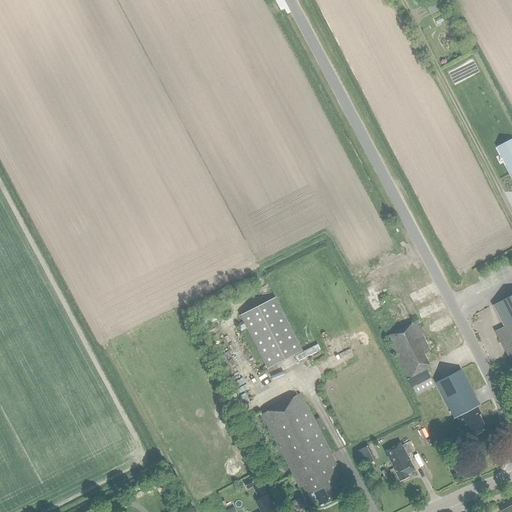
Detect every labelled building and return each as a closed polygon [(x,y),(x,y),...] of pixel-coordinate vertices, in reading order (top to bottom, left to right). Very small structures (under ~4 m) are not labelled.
[(511,139),(490,151),(511,190),(511,139)] [(511,295),(492,306),(503,327),(501,329),(497,338),(510,364),(511,363),(511,295)] [(267,369),(301,351),(274,298),(239,315),(267,369)] [(207,319),(209,323),(226,314),(224,310),(207,319)] [(408,379),(427,370),(429,369),(422,356),(431,352),(416,321),(387,335),(408,379)] [(461,369),(436,382),(454,418),(453,419),(454,419),(457,417),(464,430),(466,429),(470,437),(486,429),(479,416),(481,415),(477,407),(480,405),(479,405),(461,369)] [(435,386),(427,371),(409,380),(416,395),(435,386)] [(343,482),(338,474),(346,470),(341,459),(335,462),(299,395),(261,414),(300,488),(302,487),(307,496),(308,496),(312,503),(316,501),(319,507),(340,496),(335,486),(343,482)] [(409,442),(402,445),(396,448),(397,451),(387,456),(393,468),(392,469),(399,482),(408,477),(407,474),(415,470),(410,460),(409,461),(406,455),(414,452),(409,442)] [(367,446),(357,451),(361,458),(371,454),(367,446)] [(266,511),(263,511),(276,511),(267,494),(261,482),(253,486),(259,498),(260,498),(266,511)]
